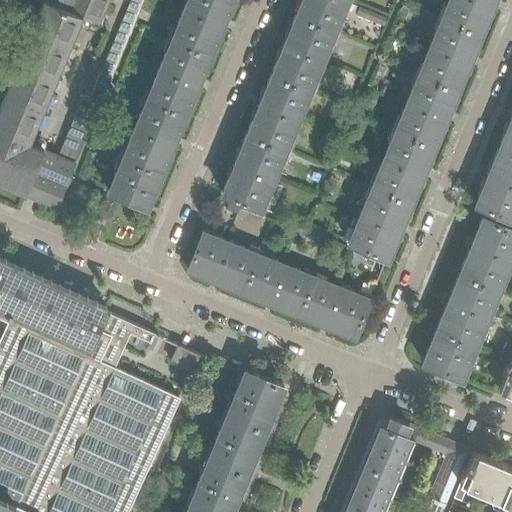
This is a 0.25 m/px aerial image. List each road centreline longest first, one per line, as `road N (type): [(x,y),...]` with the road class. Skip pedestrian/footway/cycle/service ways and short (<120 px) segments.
road 1 (residential): [(511,20),(375,373)]
road 2 (residential): [(259,0),(146,280)]
road 3 (residential): [(146,280),(375,373)]
road 4 (residential): [(0,220),(146,280)]
road 5 (residential): [(375,373),(511,428)]
